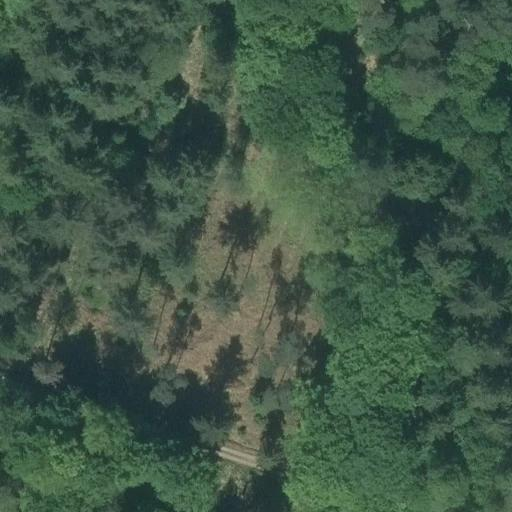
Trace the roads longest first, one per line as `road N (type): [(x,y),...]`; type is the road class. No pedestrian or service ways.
road 1 (unclassified): [(342,492),(372,345),(297,135),(265,0)]
road 2 (unclassified): [(0,385),(342,492)]
